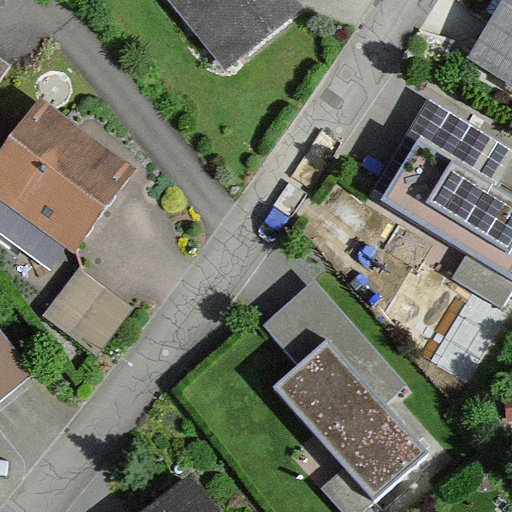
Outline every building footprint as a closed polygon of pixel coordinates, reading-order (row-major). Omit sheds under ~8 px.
[(167,0),(223,69),(292,13),(281,0),(167,0)] [(511,0),(505,0),(469,59),(511,85),(511,0)] [(35,114),(0,162),(0,194),(70,245),(120,177),(35,114)] [(511,205),(423,151),(393,200),(511,273),(511,205)] [(0,406),(36,380),(0,331),(0,406)] [(420,453),(330,351),(286,390),(377,491),(420,453)] [(207,511),(188,487),(155,511),(207,511)]
